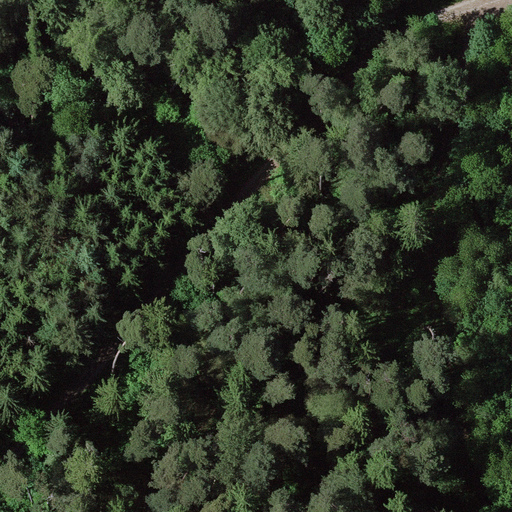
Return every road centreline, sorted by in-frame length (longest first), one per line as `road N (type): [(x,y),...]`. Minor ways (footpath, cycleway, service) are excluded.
road 1 (track): [(0,462),(401,32),(505,0)]
road 2 (track): [(471,12),(435,257),(509,511)]
